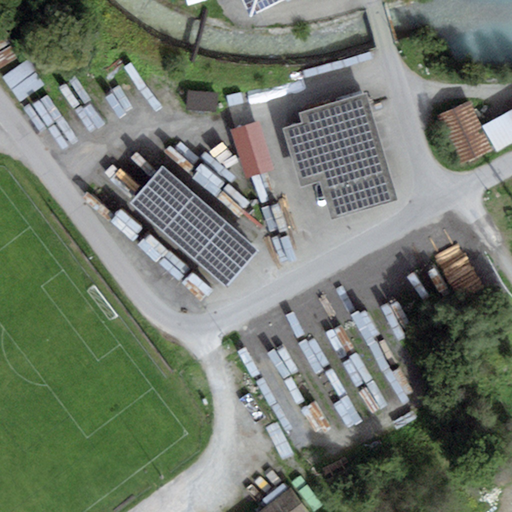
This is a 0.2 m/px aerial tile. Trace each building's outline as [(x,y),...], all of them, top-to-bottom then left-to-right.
[(247,0),(253,11),(275,0),(247,0)] [(304,119),(287,124),(302,177),(324,171),(335,210),(395,193),(365,90),(301,109),(304,119)] [(218,97),(192,95),(191,111),(217,113),(218,97)] [(469,109),(437,122),(456,168),(488,155),(469,109)] [(270,126),(240,134),(253,184),(283,176),(270,126)] [(259,251),(161,169),(131,205),(229,287),(259,251)] [(306,511),(292,494),(267,511),(306,511)]
